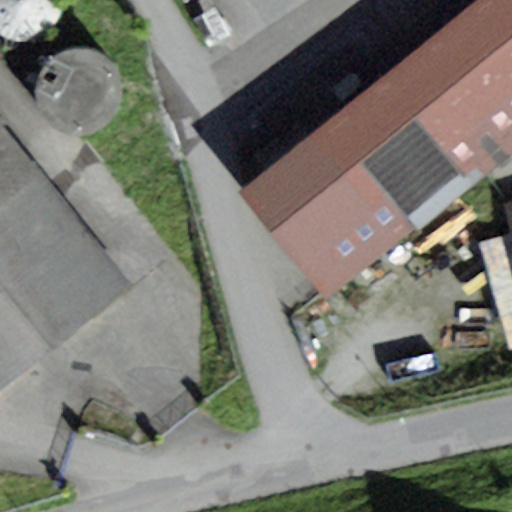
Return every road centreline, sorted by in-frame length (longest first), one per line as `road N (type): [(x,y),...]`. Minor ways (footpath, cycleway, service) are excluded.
road 1 (track): [(313,467),(243,283),(154,0)]
road 2 (residential): [(511,424),(141,511)]
road 3 (track): [(337,0),(189,100)]
